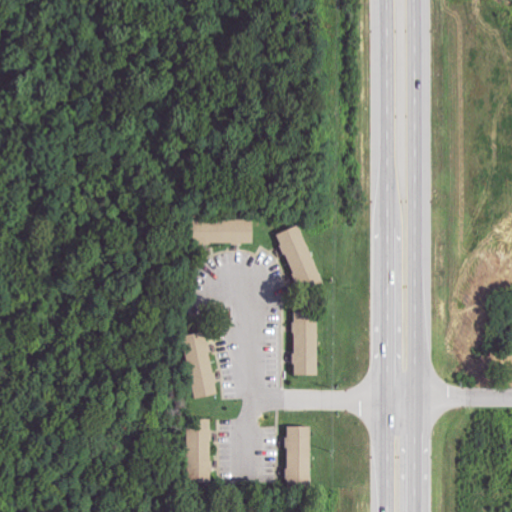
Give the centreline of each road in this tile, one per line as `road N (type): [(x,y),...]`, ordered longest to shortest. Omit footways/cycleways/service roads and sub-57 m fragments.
road 1 (primary): [(416,511),(414,0)]
road 2 (primary): [(387,0),(387,511)]
road 3 (residential): [(248,401),(511,395)]
road 4 (residential): [(237,289),(249,310),(246,508)]
